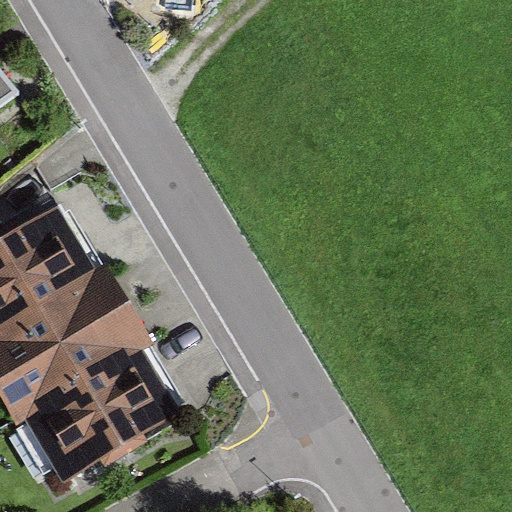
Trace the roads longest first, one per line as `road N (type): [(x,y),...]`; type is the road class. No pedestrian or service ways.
road 1 (residential): [(317,432),(61,0)]
road 2 (residential): [(317,432),(170,511)]
